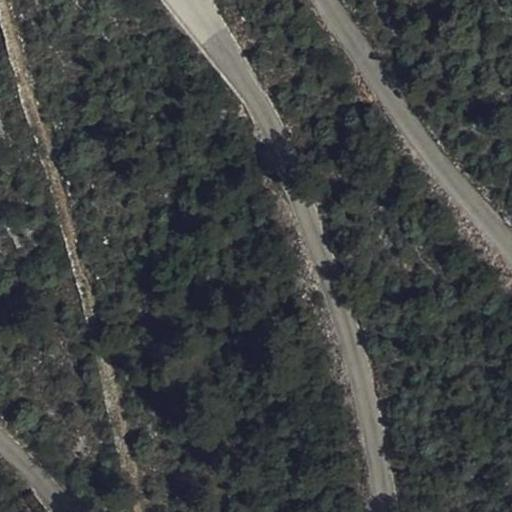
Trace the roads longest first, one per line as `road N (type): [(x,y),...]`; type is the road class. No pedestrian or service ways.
road 1 (tertiary): [(386,511),(342,299),(278,137),(190,0)]
road 2 (tertiary): [(327,0),(385,88),(511,248)]
